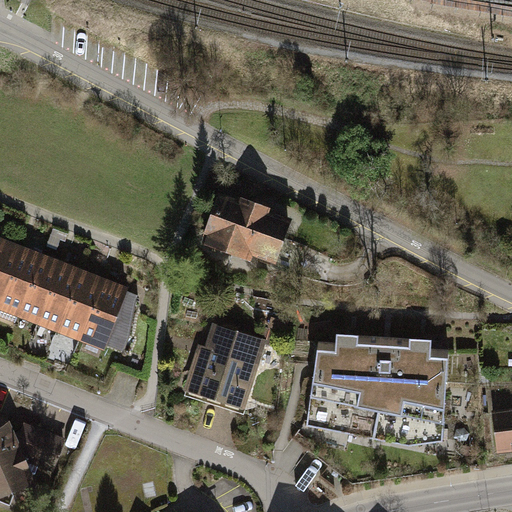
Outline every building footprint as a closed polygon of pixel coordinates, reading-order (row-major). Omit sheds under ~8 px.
[(270,265),(297,275),(307,246),(282,237),(288,220),(269,213),(272,206),(253,199),(251,204),(239,200),(238,202),(221,196),(207,235),(208,235),(205,242),(249,257),(251,252),(272,260),(270,265)] [(0,302),(1,303),(21,249),(0,241),(0,302)] [(20,310),(41,257),(43,251),(34,247),(32,253),(21,249),(1,303),(20,310)] [(39,318),(60,264),(41,257),(20,310),(39,318)] [(58,326),(79,272),(60,264),(39,318),(58,326)] [(81,334),(102,281),(79,272),(58,326),(81,334)] [(124,294),(126,290),(102,281),(81,334),(105,344),(110,330),(129,337),(137,300),(124,294)] [(243,404),(263,341),(236,333),(237,329),(222,324),(221,328),(216,327),(209,350),(204,349),(191,388),(243,404)] [(336,343),(319,342),(307,422),(409,442),(443,438),(448,350),(431,349),(432,340),(337,334),(336,343)] [(511,448),(511,409),(494,412),(498,451),(511,448)] [(0,486),(7,484),(11,491),(32,482),(30,475),(36,473),(39,464),(53,469),(63,441),(24,426),(23,430),(12,435),(11,431),(3,428),(6,421),(0,418),(0,486)]
